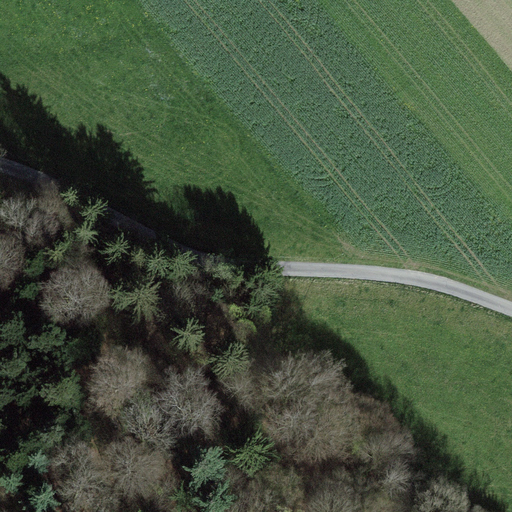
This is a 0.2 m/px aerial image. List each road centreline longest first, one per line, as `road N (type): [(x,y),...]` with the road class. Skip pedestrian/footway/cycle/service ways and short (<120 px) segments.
road 1 (unclassified): [(511,308),(417,276),(245,264),(178,247),(33,173),(0,166)]
road 2 (track): [(0,186),(393,479),(424,511)]
